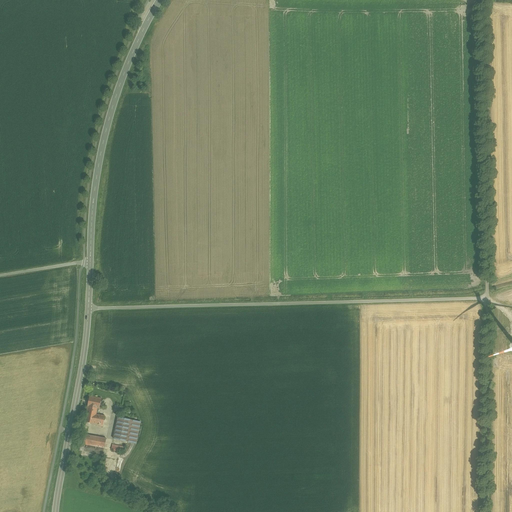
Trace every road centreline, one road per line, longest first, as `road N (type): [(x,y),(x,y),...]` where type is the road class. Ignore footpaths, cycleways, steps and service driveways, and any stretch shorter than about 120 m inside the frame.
road 1 (unclassified): [(486,511),(482,0)]
road 2 (track): [(488,298),(89,310)]
road 3 (secondary): [(159,0),(107,127),(91,263)]
road 4 (secondary): [(91,263),(84,362),(57,511)]
